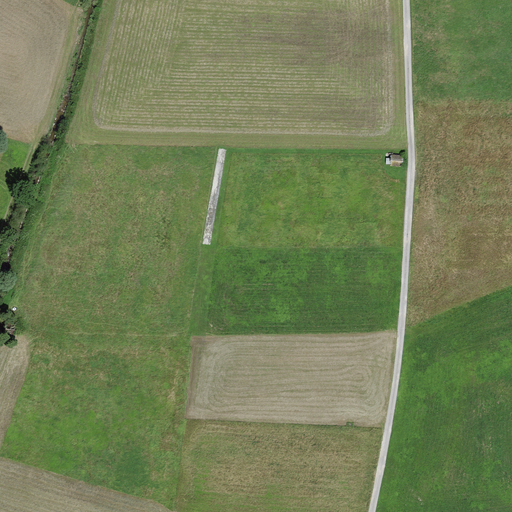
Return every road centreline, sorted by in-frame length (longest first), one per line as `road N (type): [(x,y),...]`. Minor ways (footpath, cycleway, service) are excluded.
road 1 (track): [(404,0),(407,236),(399,352),(369,511)]
road 2 (track): [(0,228),(51,95),(75,0)]
